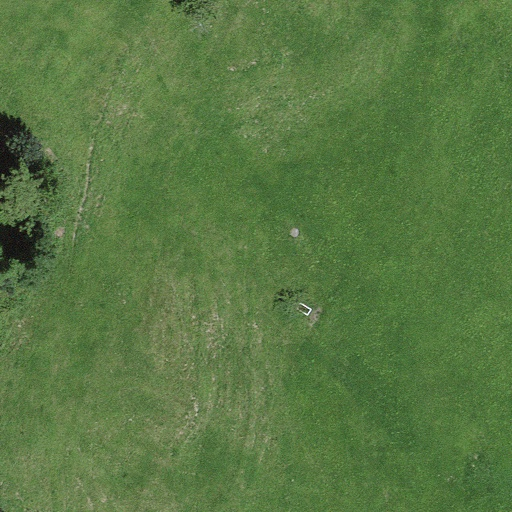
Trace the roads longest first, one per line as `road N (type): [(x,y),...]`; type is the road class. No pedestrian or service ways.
road 1 (track): [(461,511),(427,362),(401,293),(303,205),(125,19),(75,0)]
road 2 (track): [(254,0),(296,40),(402,284)]
road 3 (track): [(423,0),(401,293)]
